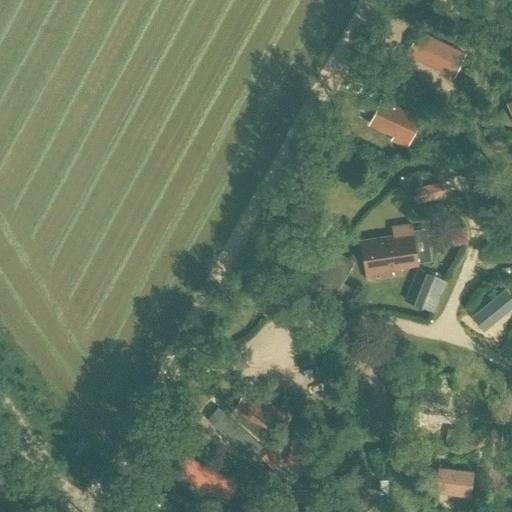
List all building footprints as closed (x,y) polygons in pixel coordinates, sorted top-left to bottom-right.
[(426,0),(425,3),(458,21),(468,0),(426,0)] [(453,77),(464,54),(423,34),(412,57),(453,77)] [(407,149),(420,121),(394,108),(396,104),(381,97),(368,126),(393,137),(390,142),(407,149)] [(367,281),(402,276),(401,268),(417,265),(411,225),(392,227),(393,236),(361,241),(367,281)] [(450,247),(468,245),(466,227),(448,229),(450,247)] [(339,312),(351,289),(340,283),(351,262),(312,242),(292,281),(327,299),(325,304),(339,312)] [(435,312),(447,282),(417,270),(405,300),(435,312)] [(470,313),(475,326),(511,312),(511,305),(509,298),(470,313)] [(451,392),(408,387),(406,404),(450,409),(451,392)] [(213,433),(250,450),(258,434),(221,417),(213,433)] [(312,428),(293,424),(285,463),(304,467),(312,428)] [(247,459),(251,450),(235,444),(232,453),(247,459)] [(399,451),(402,502),(418,501),(414,450),(399,451)] [(185,452),(176,469),(227,497),(236,480),(185,452)] [(490,454),(492,497),(508,497),(506,454),(490,454)] [(355,463),(344,469),(364,503),(375,496),(355,463)] [(470,499),(474,472),(439,467),(436,494),(470,499)]
